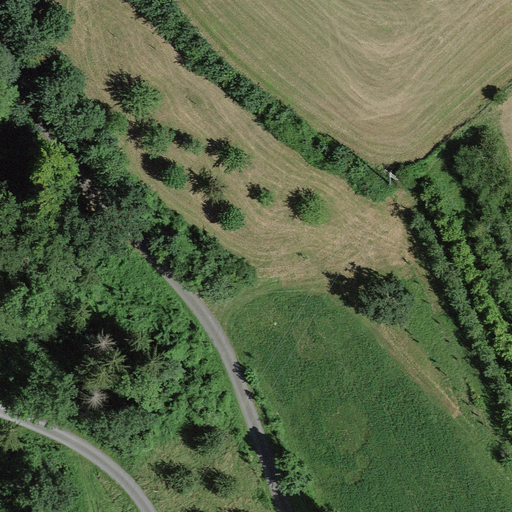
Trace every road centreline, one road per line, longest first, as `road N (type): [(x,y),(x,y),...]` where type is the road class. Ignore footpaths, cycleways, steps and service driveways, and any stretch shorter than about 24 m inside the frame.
road 1 (track): [(0,7),(50,117),(215,328),(286,511)]
road 2 (track): [(148,511),(86,448),(0,410)]
